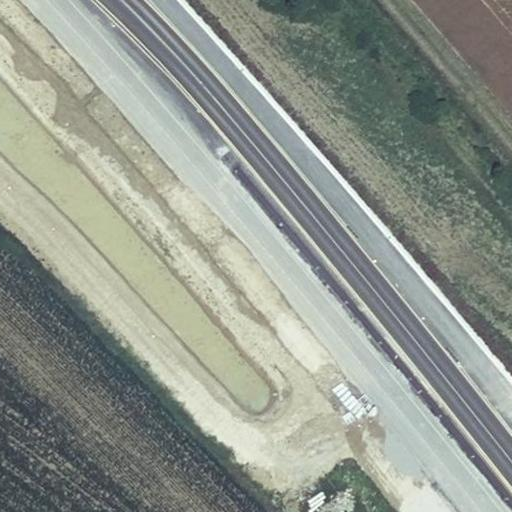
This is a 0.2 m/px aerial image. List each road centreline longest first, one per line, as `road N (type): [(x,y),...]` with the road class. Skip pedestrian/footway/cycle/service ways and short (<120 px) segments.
road 1 (motorway): [(60,0),(492,511)]
road 2 (motorway): [(511,457),(125,0)]
